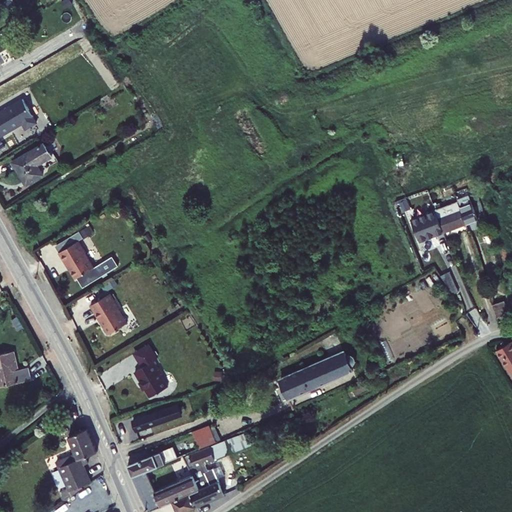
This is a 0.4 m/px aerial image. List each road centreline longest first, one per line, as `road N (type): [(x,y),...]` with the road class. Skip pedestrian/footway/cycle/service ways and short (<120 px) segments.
road 1 (unclassified): [(219,511),(464,350),(511,334)]
road 2 (secondary): [(135,511),(81,387),(0,237)]
